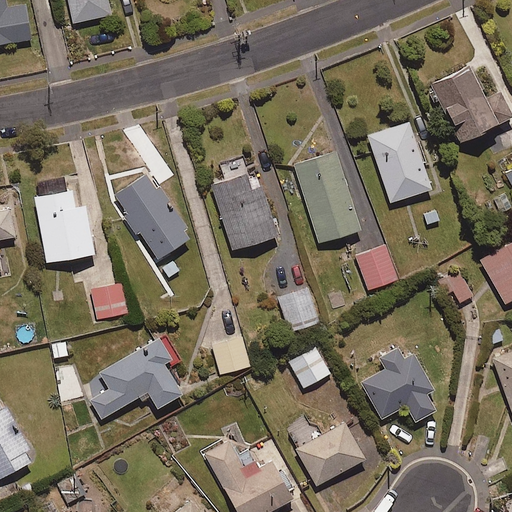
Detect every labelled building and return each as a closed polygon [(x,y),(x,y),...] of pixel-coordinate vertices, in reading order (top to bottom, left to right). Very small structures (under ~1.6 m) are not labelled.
[(4,0),(0,0),(0,41),(29,37),(24,3),(6,5),(4,0)] [(67,0),(72,22),(112,13),(108,0),(67,0)] [(469,63),(430,83),(459,141),(511,114),(511,111),(501,90),(487,97),(469,63)] [(410,119),(367,133),(390,201),(433,187),(410,119)] [(336,148),(293,161),(318,241),(361,227),(336,148)] [(245,170),(210,182),(232,248),(277,232),(260,183),(251,186),(245,170)] [(146,171),(114,192),(127,212),(124,214),(136,233),(140,230),(158,257),(188,236),(183,228),(188,224),(160,183),(156,186),(146,171)] [(45,261),(95,252),(85,202),(75,204),(72,186),(32,194),(45,261)] [(0,266),(0,267),(0,264),(0,236),(15,234),(9,204),(0,206),(0,266)] [(511,238),(479,258),(505,304),(511,299),(511,238)] [(385,243),(356,253),(369,288),(398,277),(385,243)] [(460,267),(437,280),(444,294),(454,288),(461,301),(474,293),(460,267)] [(126,311),(120,281),(90,287),(96,317),(126,311)] [(308,284),(277,295),(288,328),(319,317),(308,284)] [(242,334),(212,342),(219,372),(250,365),(242,334)] [(109,387),(89,399),(101,417),(147,390),(157,406),(182,391),(164,361),(171,356),(158,335),(99,370),(109,387)] [(384,366),(360,380),(382,417),(407,403),(416,419),(436,408),(427,392),(435,387),(413,350),(404,355),(398,344),(377,355),(384,366)] [(315,345),(288,360),(303,387),(331,371),(315,345)] [(511,347),(491,355),(511,414),(511,347)] [(0,404),(0,476),(31,459),(25,450),(30,447),(6,403),(1,406),(0,404)] [(344,419),(294,447),(316,485),(365,457),(344,419)] [(227,438),(205,451),(239,511),(261,511),(292,494),(272,458),(258,465),(254,458),(242,464),(227,438)] [(86,491),(78,474),(58,484),(66,501),(86,491)] [(202,511),(190,498),(173,511),(202,511)]
